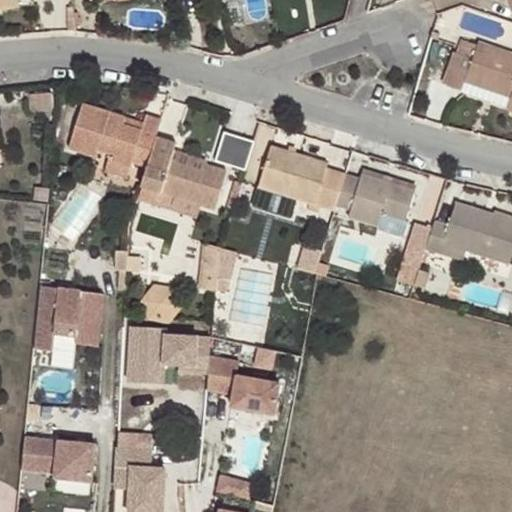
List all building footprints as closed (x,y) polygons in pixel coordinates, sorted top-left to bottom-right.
[(18,0),(0,0),(0,10),(20,8),(18,0)] [(507,109),(511,111),(511,51),(478,40),(476,45),(463,41),(459,53),(455,52),(444,86),(461,92),(464,83),(477,88),(511,99),(507,109)] [(511,99),(477,88),(473,98),(507,109),(511,99)] [(126,117),(83,104),(68,150),(96,159),(99,152),(110,156),(108,162),(131,169),(132,163),(146,168),(156,136),(161,119),(146,115),(144,123),(142,130),(124,125),(126,117)] [(144,123),(126,117),(124,125),(142,130),(144,123)] [(253,168),(261,138),(230,130),(222,159),(253,168)] [(146,168),(140,187),(215,211),(228,170),(207,164),(204,171),(192,166),(171,160),(178,142),(156,136),(146,168)] [(260,188),(335,211),(337,207),(347,176),(326,170),(328,165),(271,147),(260,188)] [(194,159),(192,166),(204,171),(207,164),(194,159)] [(127,180),(131,169),(108,162),(105,173),(127,180)] [(359,180),(347,176),(337,207),(350,211),(349,218),(378,227),(382,215),(407,222),(416,190),(361,173),(359,180)] [(448,227),(435,222),(433,228),(426,249),(426,250),(441,255),(443,248),(464,255),(465,251),(509,266),(511,256),(511,217),(495,213),(493,219),(484,216),(485,213),(456,204),(448,227)] [(426,249),(433,228),(420,224),(413,246),(426,249)] [(220,249),(205,245),(204,268),(218,269),(220,249)] [(441,255),(462,262),(464,255),(443,248),(441,255)] [(441,255),(426,250),(420,266),(457,278),(462,262),(441,255)] [(128,257),(128,253),(116,252),(117,273),(127,273),(128,257)] [(128,257),(127,273),(140,273),(142,257),(128,257)] [(217,279),(218,269),(204,268),(202,289),(216,291),(217,279)] [(430,273),(419,270),(415,284),(426,287),(430,273)] [(217,279),(216,291),(227,293),(229,281),(217,279)] [(150,317),(169,321),(180,307),(174,291),(154,287),(143,302),(150,317)] [(81,292),(40,288),(34,350),(52,352),(53,336),(76,339),(81,292)] [(167,330),(131,329),(127,383),(164,385),(167,330)] [(266,345),(262,364),(280,368),(285,349),(266,345)] [(232,368),(210,364),(205,389),(230,394),(232,406),(271,414),(276,389),(230,380),(232,368)] [(95,445),(25,438),(22,471),(54,474),(52,493),(90,497),(95,445)] [(153,447),(119,445),(116,486),(133,487),(131,505),(161,507),(164,459),(152,458),(153,447)] [(224,494),(256,494),(256,476),(225,475),(224,494)]
